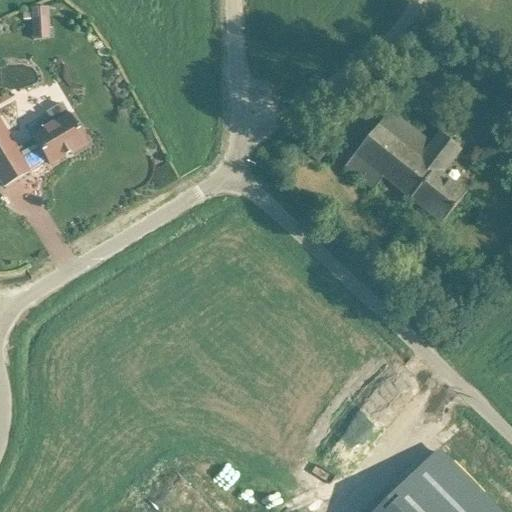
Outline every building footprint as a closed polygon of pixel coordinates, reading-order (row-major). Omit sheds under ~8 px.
[(49,9),(32,10),(32,16),(32,21),(33,41),(51,40),(50,29),(49,9)] [(511,127),(511,72),(488,57),(463,97),(511,127)] [(70,115),(68,116),(61,105),(47,114),(53,125),(32,138),(33,141),(16,151),(24,164),(41,153),(49,167),(87,144),(70,115)] [(460,152),(454,147),(439,135),(431,145),(390,112),(344,168),(373,192),(383,179),(441,226),(453,211),(466,195),(441,176),(460,152)] [(30,174),(24,164),(16,151),(0,123),(0,182),(4,189),(30,174)] [(327,152),(315,143),(307,153),(318,163),(327,152)] [(500,511),(439,450),(375,511),(500,511)]
